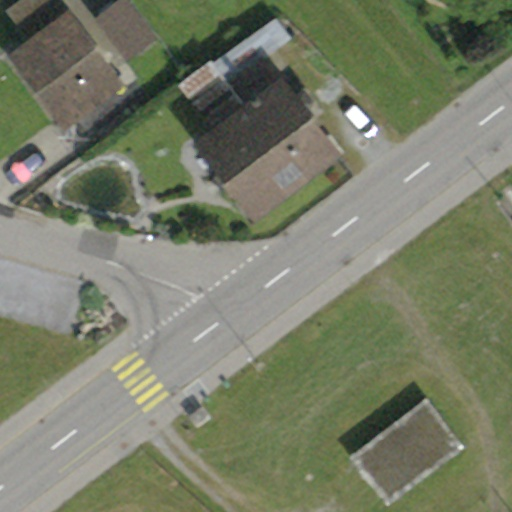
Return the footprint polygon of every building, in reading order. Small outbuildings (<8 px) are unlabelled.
[(34,0),(24,0),(14,9),(37,41),(55,27),(34,0)] [(16,57),(64,119),(116,80),(55,0),(34,0),(55,27),(37,41),(16,57)] [(151,39),(123,3),(101,19),(114,36),(129,55),(151,39)] [(221,129),(247,109),(212,62),(185,82),(221,129)] [(221,169),(254,212),(278,193),(334,150),(282,82),(247,109),(221,129),(202,143),(221,169)] [(251,224),(283,200),(278,193),(254,212),(221,169),(214,175),(251,224)] [(427,400),(359,451),(394,499),(462,447),(427,400)]
